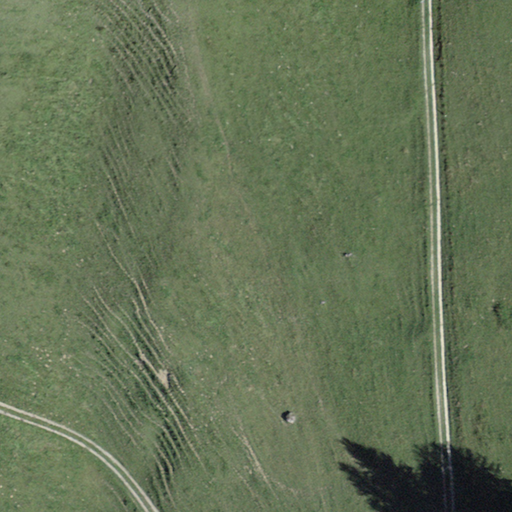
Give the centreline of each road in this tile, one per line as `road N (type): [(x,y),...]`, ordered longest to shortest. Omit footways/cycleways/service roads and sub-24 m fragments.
road 1 (track): [(449,511),(425,0)]
road 2 (track): [(0,409),(78,439),(107,459),(150,511)]
